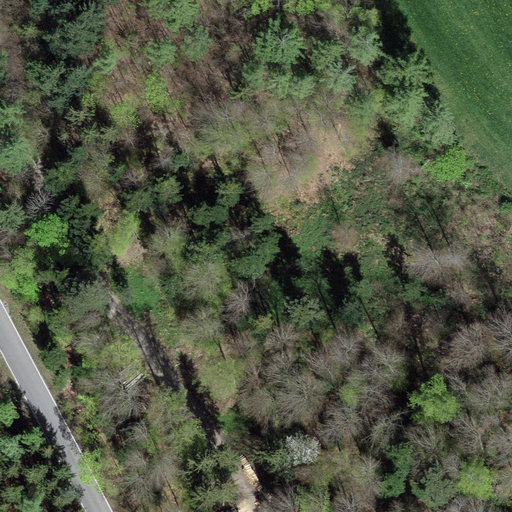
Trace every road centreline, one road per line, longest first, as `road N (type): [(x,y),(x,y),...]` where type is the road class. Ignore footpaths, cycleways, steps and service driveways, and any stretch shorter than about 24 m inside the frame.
road 1 (track): [(0,30),(45,185),(232,511)]
road 2 (tertiary): [(0,329),(99,511)]
